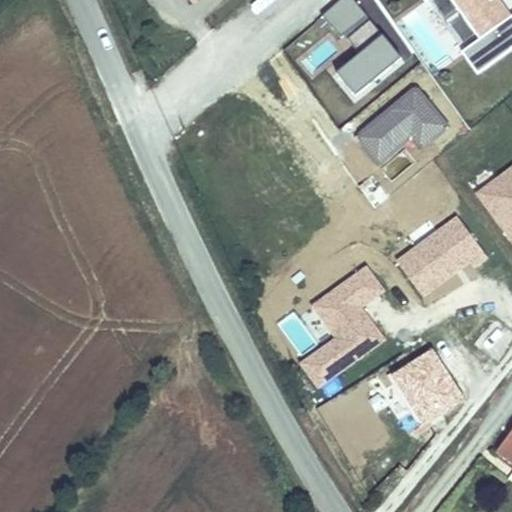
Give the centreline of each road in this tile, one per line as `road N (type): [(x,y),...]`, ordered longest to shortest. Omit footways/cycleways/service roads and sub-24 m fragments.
road 1 (tertiary): [(85,0),(169,201),(285,425),(340,511)]
road 2 (unknown): [(407,511),(511,403)]
